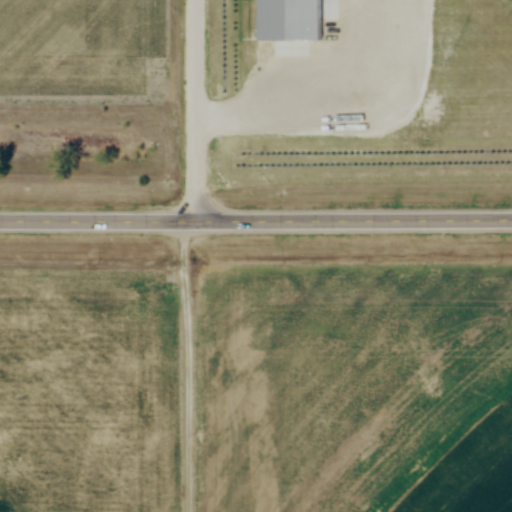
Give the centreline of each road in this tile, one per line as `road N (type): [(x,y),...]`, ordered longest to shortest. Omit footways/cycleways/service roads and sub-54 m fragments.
road 1 (tertiary): [(511,218),(0,219)]
road 2 (residential): [(195,0),(196,220)]
